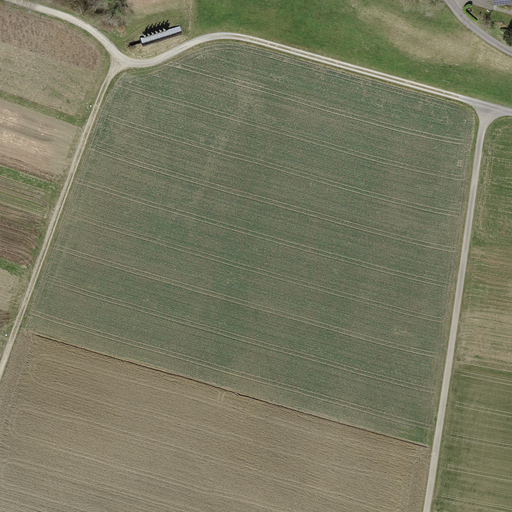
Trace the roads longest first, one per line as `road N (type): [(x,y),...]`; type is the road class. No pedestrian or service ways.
road 1 (track): [(12,0),(92,27),(129,63),(236,38),(487,107)]
road 2 (track): [(487,107),(427,511)]
road 3 (track): [(120,58),(0,373)]
